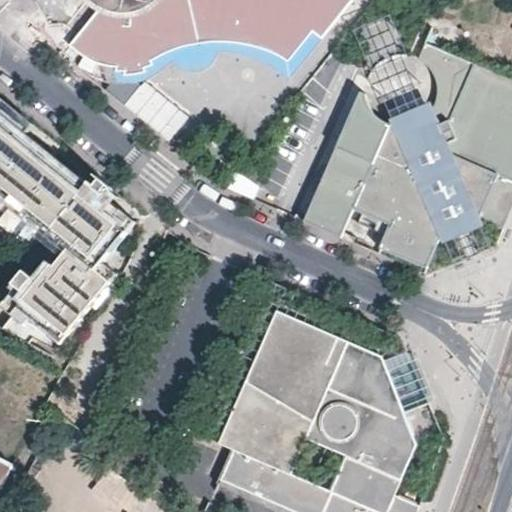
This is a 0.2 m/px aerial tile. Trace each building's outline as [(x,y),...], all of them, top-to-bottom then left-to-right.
[(97,0),(98,0),(99,2),(102,4),(104,6),(107,7),(105,17),(104,17),(102,16),(100,15),(99,14),(96,13),(76,37),(66,50),(67,52),(70,54),(72,57),(75,59),(78,61),(81,63),(85,65),(88,67),(93,68),(96,69),(100,70),(103,70),(107,70),(112,71),(112,74),(118,75),(119,79),(129,83),(138,76),(137,72),(141,71),(143,70),(145,69),(147,68),(146,65),(152,63),(157,61),(163,58),(169,57),(173,56),(180,53),(186,52),(190,51),(194,49),(199,48),(206,47),(215,46),(252,0),(97,0)] [(80,0),(82,2),(83,4),(85,5),(87,7),(89,8),(91,10),(93,12),(96,13),(99,14),(100,15),(102,16),(104,17),(105,17),(107,7),(104,6),(102,4),(99,2),(98,0),(97,0),(80,0)] [(252,0),(215,46),(221,47),(227,48),(233,48),(240,50),(248,52),(253,55),(258,56),(263,59),(267,60),(273,63),(282,69),(305,40),(313,47),(351,0),(252,0)] [(199,48),(194,49),(190,51),(186,52),(180,53),(173,56),(169,57),(163,58),(157,61),(152,63),(146,65),(147,68),(145,69),(143,70),(141,71),(137,72),(138,76),(129,83),(119,79),(118,75),(112,74),(112,71),(107,70),(103,70),(100,70),(96,69),(93,68),(88,67),(85,65),(81,63),(78,61),(75,59),(72,57),(70,54),(67,52),(66,50),(76,37),(74,35),(71,33),(68,32),(66,31),(64,30),(62,29),(60,28),(59,28),(57,27),(55,27),(53,27),(51,27),(49,27),(47,27),(45,27),(43,27),(41,28),(39,28),(38,29),(37,29),(35,30),(34,31),(33,32),(32,32),(40,37),(62,56),(101,87),(103,88),(106,89),(109,89),(112,89),(114,89),(117,88),(120,88),(123,88),(126,88),(128,87),(130,87),(132,87),(135,86),(137,86),(140,85),(142,84),(144,83),(147,81),(149,80),(152,78),(153,77),(156,75),(158,73),(161,70),(166,67),(168,69),(169,70),(172,72),(176,74),(178,75),(180,76),(183,76),(185,77),(187,77),(189,77),(190,77),(215,46),(206,47),(199,48)] [(253,55),(248,52),(240,50),(233,48),(227,48),(221,47),(215,46),(190,77),(191,76),(194,76),(196,76),(198,75),(201,74),(203,72),(204,70),(206,68),(207,65),(207,64),(208,62),(209,60),(210,57),(246,63),(264,71),(270,74),(281,86),(313,47),(305,40),(282,69),(273,63),(267,60),(263,59),(258,56),(253,55)] [(361,92),(305,221),(341,236),(354,208),(390,225),(380,247),(427,267),(439,239),(443,237),(483,221),(502,229),(511,205),(511,80),(424,43),(417,59),(426,66),(433,75),(436,84),(436,97),(431,111),(394,125),(385,122),(375,114),(370,105),(366,93),(361,92)] [(46,149),(5,115),(1,120),(72,179),(77,174),(46,149)] [(0,121),(0,192),(83,260),(68,278),(67,276),(49,298),(41,307),(25,326),(49,346),(54,339),(69,352),(116,286),(102,270),(135,230),(72,179),(1,120),(0,121)] [(258,186),(235,172),(224,186),(253,199),(258,186)] [(114,205),(77,174),(72,179),(135,230),(139,225),(128,216),(114,205)] [(135,207),(122,196),(114,205),(128,216),(135,207)] [(482,222),(443,237),(444,242),(484,226),(482,222)] [(49,298),(67,276),(56,267),(38,289),(44,293),(49,298)] [(36,303),(44,293),(38,289),(35,286),(27,295),(32,300),(36,303)] [(41,307),(49,298),(44,293),(36,303),(41,307)] [(25,326),(41,307),(36,303),(32,300),(27,295),(24,299),(27,302),(14,317),(25,326)] [(383,356),(277,311),(221,444),(235,449),(222,479),(295,511),(419,511),(422,506),(398,494),(420,442),(400,394),(407,390),(397,368),(388,370),(383,356)] [(0,490),(13,466),(0,458),(0,490)] [(41,469),(33,464),(23,481),(32,485),(41,469)] [(295,511),(222,479),(220,484),(284,511),(295,511)]
